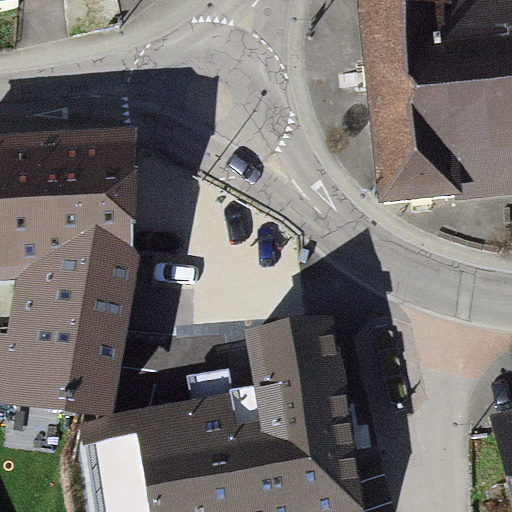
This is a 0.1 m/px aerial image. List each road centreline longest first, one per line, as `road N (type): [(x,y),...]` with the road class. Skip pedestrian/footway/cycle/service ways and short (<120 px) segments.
road 1 (secondary): [(207,98),(374,263),(465,294)]
road 2 (residential): [(444,511),(425,450),(465,294)]
road 3 (secondary): [(0,101),(207,98)]
